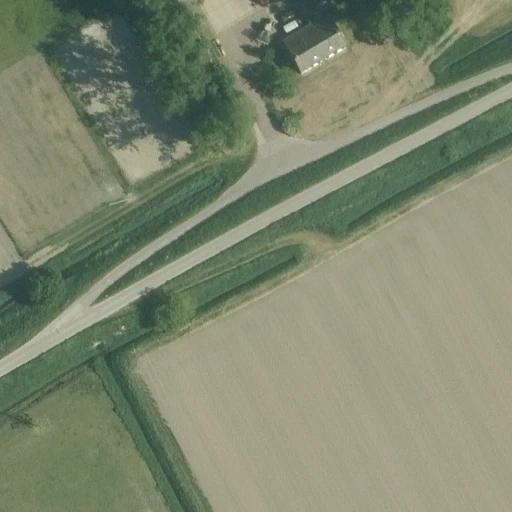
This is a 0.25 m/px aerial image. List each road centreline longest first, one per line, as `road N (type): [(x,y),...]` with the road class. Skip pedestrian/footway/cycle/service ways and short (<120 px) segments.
road 1 (unclassified): [(511,71),(287,163),(96,288),(73,321)]
road 2 (unclassified): [(73,321),(511,89)]
road 3 (track): [(106,307),(135,307),(291,240),(334,252)]
